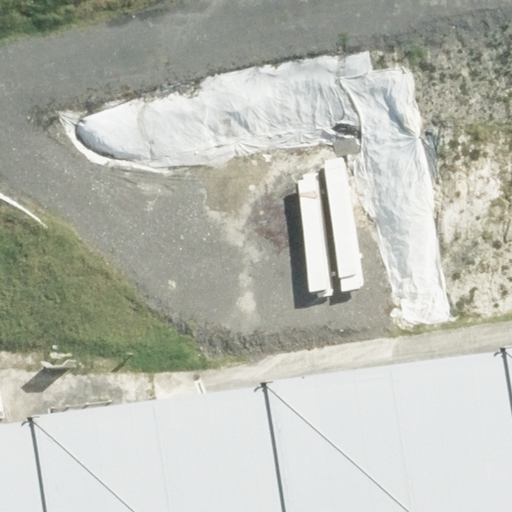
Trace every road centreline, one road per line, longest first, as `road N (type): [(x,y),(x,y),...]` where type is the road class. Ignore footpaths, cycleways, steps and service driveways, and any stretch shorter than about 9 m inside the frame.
road 1 (track): [(0,82),(424,0)]
road 2 (track): [(233,280),(0,131)]
